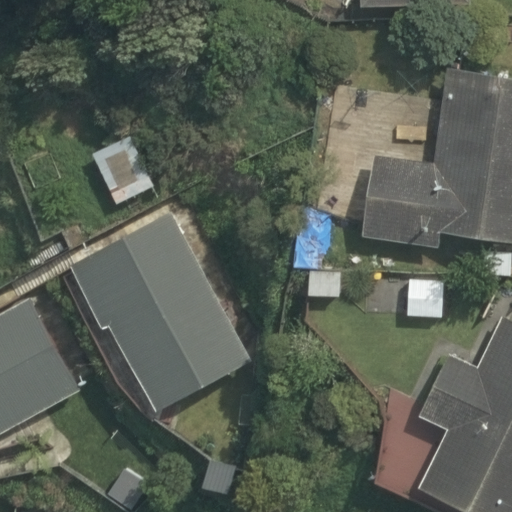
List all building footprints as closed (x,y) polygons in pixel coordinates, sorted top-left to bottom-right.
[(375,154),(365,230),(436,240),(439,222),(511,231),(511,65),(452,57),(437,162),(375,154)] [(127,128),(91,147),(120,201),(156,182),(127,128)] [(176,209),(73,260),(148,412),(251,361),(176,209)] [(35,297),(0,315),(0,440),(4,438),(0,429),(0,422),(78,382),(35,297)] [(511,511),(511,312),(507,310),(482,363),(452,349),(423,410),(454,425),(428,480),(495,511),(511,511)]
